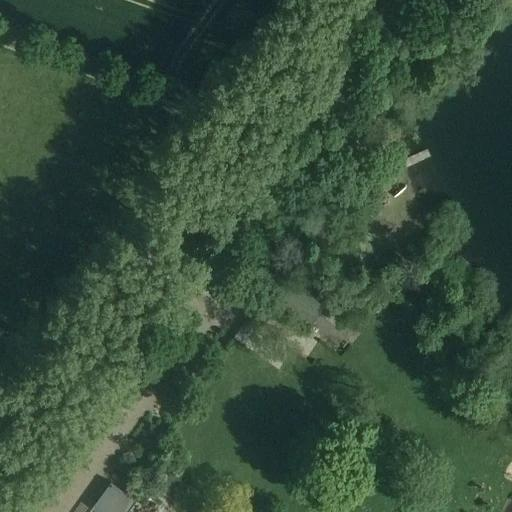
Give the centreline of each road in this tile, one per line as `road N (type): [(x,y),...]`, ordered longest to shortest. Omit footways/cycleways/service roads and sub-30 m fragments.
road 1 (unclassified): [(0,452),(336,0)]
road 2 (track): [(0,39),(202,111),(232,133)]
